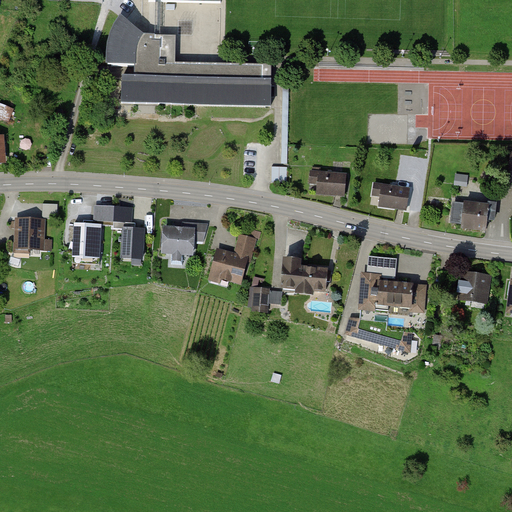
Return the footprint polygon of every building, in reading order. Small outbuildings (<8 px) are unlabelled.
[(137,45),(143,37),(119,18),(114,24),(108,32),(106,40),(105,49),(104,61),(104,66),(132,67),(134,67),(134,55),(135,49),(137,45)] [(269,80),(269,67),(173,65),(173,38),(157,38),(143,37),(137,45),(135,49),(134,55),(134,67),(132,67),(131,78),(269,80)] [(131,78),(122,78),(121,107),(274,109),(275,80),(269,80),(131,78)] [(0,118),(11,121),(15,106),(0,101),(0,118)] [(282,167),(272,167),(272,183),(288,184),(288,168),(282,167)] [(348,194),(348,170),(312,169),(312,182),(319,182),(319,194),(348,194)] [(471,174),(458,173),(457,187),(470,188),(471,174)] [(410,191),(375,185),(373,198),(381,199),(379,208),(407,212),(410,191)] [(458,231),(484,234),(487,207),(462,204),(461,206),(459,226),(458,231)] [(450,225),(459,226),(461,206),(452,205),(450,225)] [(96,222),(114,223),(115,208),(97,207),(96,222)] [(143,260),(144,231),(130,230),(131,208),(115,208),(114,223),(114,230),(124,230),(123,259),(143,260)] [(45,252),(47,220),(17,219),(16,251),(45,252)] [(88,225),(75,224),(73,256),(84,257),(83,265),(100,266),(102,226),(88,225)] [(194,244),(207,244),(208,226),(186,225),(186,230),(194,231),(194,244)] [(194,244),(194,231),(186,230),(162,229),(160,256),(170,257),(170,263),(181,264),(181,257),(193,257),(194,244)] [(261,242),(241,236),(235,256),(247,260),(254,262),(261,242)] [(235,256),(217,251),(208,281),(219,284),(220,280),(239,286),(247,260),(235,256)] [(368,277),(364,276),(362,299),(378,300),(377,310),(389,311),(389,306),(412,308),(411,312),(424,313),(426,287),(378,283),(379,278),(395,279),(397,260),(369,258),(368,277)] [(299,269),(299,262),(286,261),(283,289),(326,292),(327,282),(331,282),(331,277),(327,277),(328,271),(299,269)] [(488,306),(492,277),(463,273),(462,282),(457,281),(455,295),(458,295),(457,302),(488,306)] [(281,308),(283,293),(256,291),(254,311),(266,312),(267,307),(281,308)] [(348,336),(408,353),(410,333),(387,331),(389,311),(377,310),(378,300),(362,299),(360,321),(352,319),(348,336)]
